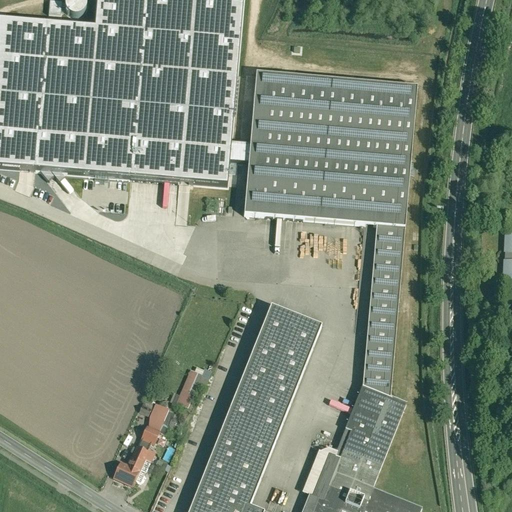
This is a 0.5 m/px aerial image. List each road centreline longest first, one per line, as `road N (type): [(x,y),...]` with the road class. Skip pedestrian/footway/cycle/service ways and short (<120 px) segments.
road 1 (primary): [(464,511),(451,245),(466,81),(485,0)]
road 2 (tertiary): [(115,511),(0,437)]
